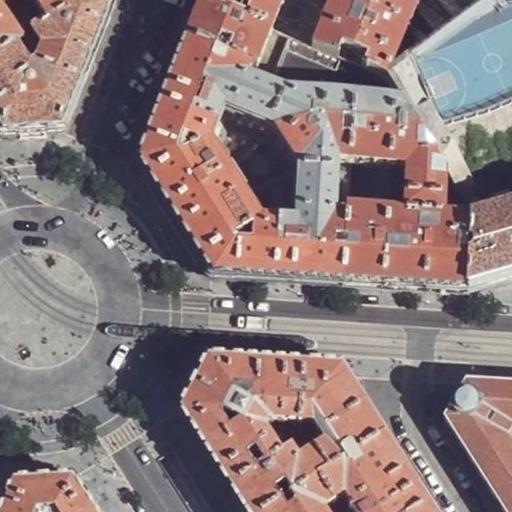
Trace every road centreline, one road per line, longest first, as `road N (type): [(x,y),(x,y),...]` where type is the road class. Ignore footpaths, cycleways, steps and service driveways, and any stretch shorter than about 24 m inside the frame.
road 1 (residential): [(421,316),(121,300)]
road 2 (residential): [(159,0),(75,232)]
road 3 (residential): [(421,316),(414,424),(471,511)]
road 4 (secondary): [(82,380),(168,511)]
